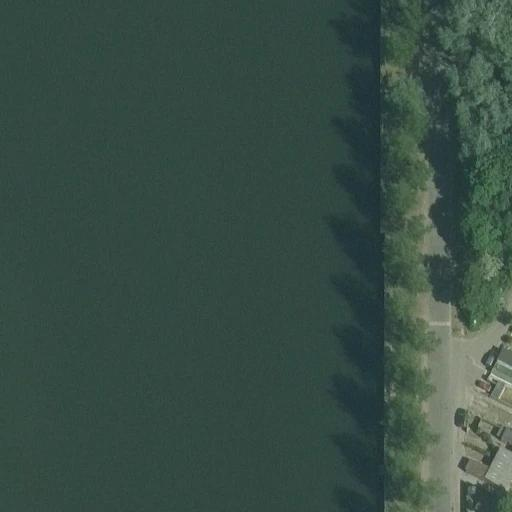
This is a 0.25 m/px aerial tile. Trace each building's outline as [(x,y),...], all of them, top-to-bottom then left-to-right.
[(511,359),(502,354),(496,365),(511,371),(511,359)] [(511,456),(511,459),(511,435),(501,430),(496,440),(501,442),(501,443),(511,448),(511,456)] [(494,463),(511,471),(511,459),(499,452),(494,463)] [(511,484),(489,473),(470,463),(465,474),(505,494),(511,484)] [(489,473),(511,484),(511,481),(511,471),(494,463),(489,473)] [(480,498),(474,510),(478,511),(497,511),(500,507),(480,498)]
